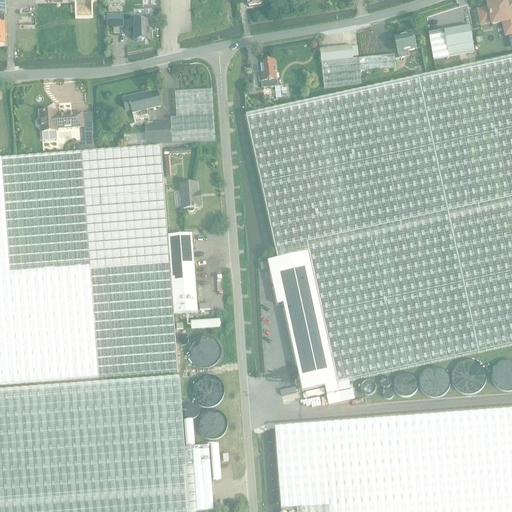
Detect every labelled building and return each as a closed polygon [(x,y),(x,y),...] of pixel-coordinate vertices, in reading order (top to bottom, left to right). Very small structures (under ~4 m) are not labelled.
[(489,9),(478,11),(481,24),(492,22),(492,25),(505,22),(507,23),(509,35),(511,33),(511,3),(506,5),(505,1),(488,5),(489,9)] [(107,28),(123,27),(122,15),(106,16),(107,28)] [(140,16),(134,16),(134,22),(134,40),(149,40),(149,31),(151,31),(150,21),(150,16),(148,16),(140,16)] [(444,32),(428,34),(433,60),(474,52),(470,26),(444,31),(444,32)] [(398,55),(394,56),(394,60),(399,59),(409,56),(408,51),(416,49),(412,33),(411,34),(410,32),(404,34),(404,35),(394,38),(398,55)] [(319,50),(321,63),(353,59),(353,58),(352,48),(351,46),(319,50)] [(379,57),(353,59),(321,63),(324,89),(362,85),(360,71),(395,67),(394,60),(394,56),(387,56),(379,57)] [(247,116),(246,116),(247,118),(277,260),(308,253),(337,384),(349,382),(478,353),(511,346),(511,58),(418,79),(247,116)] [(262,88),(277,86),(274,62),(273,62),(271,60),(267,60),(266,63),(260,64),(262,73),(258,74),(259,83),(262,83),(262,88)] [(286,86),(274,88),(276,99),(288,98),(286,86)] [(170,124),(172,144),(214,142),(211,90),(174,93),(176,118),(170,118),(170,124)] [(146,110),(160,107),(156,92),(144,95),(143,94),(122,99),(125,113),(132,111),(133,114),(140,112),(141,117),(147,116),(146,110)] [(38,120),(37,122),(37,126),(39,128),(41,128),(41,133),(42,133),(43,142),(57,141),(56,132),(57,132),(57,130),(71,129),(83,128),(82,114),(70,115),(59,116),(59,117),(56,117),(56,112),(40,113),(40,120),(38,120)] [(89,114),(82,114),(83,128),(84,128),(85,134),(92,133),(93,133),(92,113),(89,114)] [(172,144),(170,124),(145,125),(145,133),(145,145),(145,146),(172,144)] [(145,133),(123,134),(124,147),(145,145),(145,133)] [(93,143),(78,144),(79,151),(93,150),(93,143)] [(0,385),(178,372),(173,315),(167,237),(161,147),(0,159),(0,385)] [(170,158),(164,158),(166,179),(171,178),(171,177),(175,177),(175,167),(170,167),(170,158)] [(198,207),(201,206),(200,194),(197,194),(196,184),(180,185),(182,210),(187,209),(187,212),(188,213),(193,213),(194,211),(194,209),(198,209),(198,207)] [(192,235),(167,237),(173,315),(198,313),(192,235)] [(277,260),(267,262),(269,270),(277,304),(277,306),(283,304),(302,393),(324,388),(328,403),(328,407),(355,401),(352,391),(339,394),(338,392),(350,389),(349,382),(337,384),(308,253),(277,260)] [(221,320),(192,321),(192,328),(221,328),(221,320)] [(213,352),(213,349),(212,347),(211,344),(209,341),(206,339),(204,338),(201,337),(198,337),(195,338),(192,339),(190,340),(187,342),(185,345),(185,347),(184,349),(183,352),(184,355),(184,358),(186,361),(188,363),(190,364),(192,366),(195,367),(198,367),(201,367),(203,366),(206,365),(209,363),(210,361),(212,359),(213,355),(213,352)] [(511,354),(508,354),(504,354),(499,355),(495,357),(492,360),(489,363),(487,367),(486,371),(485,375),(486,379),(487,383),(489,387),(491,391),(494,393),(498,396),(502,397),(507,398),(510,397),(511,397),(511,354)] [(475,361),(455,361),(455,388),(481,388),(481,365),(475,365),(475,361)] [(421,369),(422,393),(447,392),(446,368),(421,369)] [(189,511),(185,449),(179,377),(0,390),(0,511),(189,511)] [(215,393),(215,392),(215,389),(214,386),(211,382),(209,381),(206,379),(204,378),(201,377),(198,377),(195,378),(192,380),(190,381),(188,383),(186,386),(185,389),(185,392),(185,395),(186,397),(187,400),(188,402),(191,404),(194,406),(196,407),(199,407),(202,407),(205,406),(208,405),(210,403),(212,401),(213,399),(214,396),(215,393)] [(281,391),(284,403),(298,399),(295,387),(281,391)] [(511,511),(511,410),(274,428),(281,510),(297,509),(296,511),(511,511)] [(209,413),(206,432),(222,434),(224,414),(209,413)] [(208,447),(185,449),(189,511),(197,511),(213,511),(208,447)]
